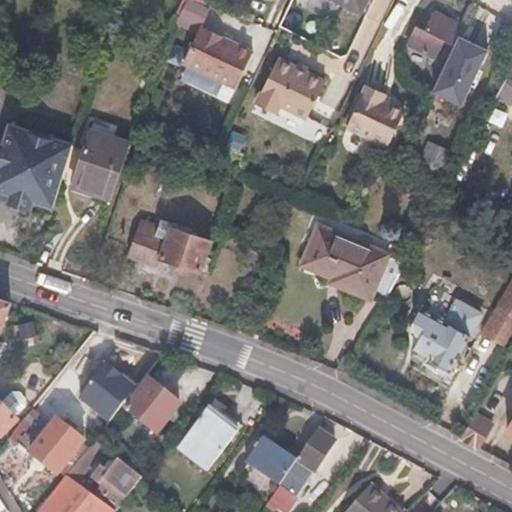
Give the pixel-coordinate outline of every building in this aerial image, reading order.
[(337,0),(361,12),(367,0),(337,0)] [(199,31),(202,25),(209,11),(188,1),(178,22),(199,31)] [(427,31),(418,27),(410,43),(437,56),(445,40),(452,43),(459,29),(447,23),(448,19),(436,13),(427,31)] [(254,50),(202,25),(199,31),(185,62),(237,86),(254,50)] [(488,50),(460,37),(434,91),(461,105),(488,50)] [(259,99),(278,108),(280,104),(308,118),(325,80),(278,59),(259,99)] [(511,69),(498,95),(511,102),(511,69)] [(383,100),(385,97),(367,88),(348,124),(388,145),(405,111),(383,100)] [(36,199),(54,205),(74,142),(12,122),(6,140),(0,138),(0,187),(11,191),(8,203),(32,211),(36,199)] [(74,186),(112,198),(130,141),(92,129),(74,186)] [(430,143),(420,165),(441,174),(450,151),(430,143)] [(130,255),(159,264),(161,257),(202,269),(211,240),(142,218),(130,255)] [(373,295),(386,300),(406,263),(389,256),(390,253),(319,226),(304,263),(345,279),(342,285),(373,297),(373,295)] [(511,287),(501,306),(511,311),(511,287)] [(11,301),(0,296),(0,332),(8,310),(11,301)] [(421,307),(414,319),(419,338),(412,350),(431,360),(427,365),(443,374),(447,367),(449,368),(468,333),(421,307)] [(105,363),(79,398),(109,421),(135,385),(105,363)] [(149,378),(125,407),(158,433),(181,404),(149,378)] [(28,398),(21,391),(14,391),(1,403),(0,402),(0,434),(1,436),(18,420),(16,418),(28,405),(28,398)] [(209,408),(179,446),(206,468),(237,431),(209,408)] [(493,423),(477,413),(463,435),(479,444),(493,423)] [(86,440),(57,416),(47,428),(36,419),(18,441),(59,475),(86,440)] [(116,434),(106,426),(95,440),(105,448),(116,434)] [(319,428),(298,459),(284,480),(281,485),(270,501),(277,506),(286,511),(335,439),(319,428)] [(284,480),(298,459),(264,437),(250,457),(284,480)] [(281,485),(284,480),(250,457),(247,462),(281,485)] [(38,511),(114,511),(140,479),(141,478),(118,459),(109,471),(100,465),(91,477),(103,487),(95,497),(67,475),(38,511)] [(386,505),(390,501),(373,485),(370,489),(386,505)] [(401,511),(390,501),(386,505),(370,489),(346,511),(401,511)] [(270,501),(265,508),(272,511),(277,506),(270,501)]
